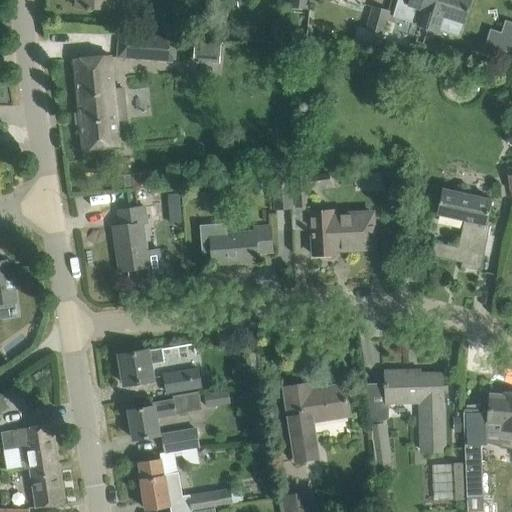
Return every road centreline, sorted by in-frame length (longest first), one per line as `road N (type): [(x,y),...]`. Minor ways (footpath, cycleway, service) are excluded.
road 1 (residential): [(511,345),(461,322),(358,304),(70,330)]
road 2 (tertiary): [(50,204),(22,0)]
road 3 (tertiary): [(98,511),(70,330)]
road 4 (tertiary): [(70,330),(50,204)]
